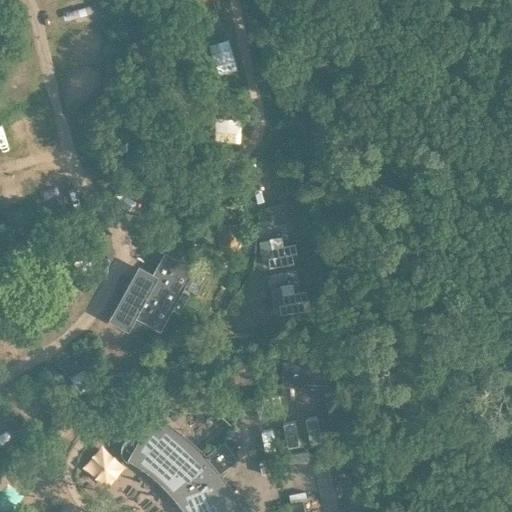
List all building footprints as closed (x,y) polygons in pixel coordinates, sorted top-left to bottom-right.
[(76,29),(93,22),(86,3),(68,10),(76,29)] [(232,39),(212,41),(216,72),(236,70),(232,39)] [(17,68),(8,81),(22,90),(31,77),(17,68)] [(297,261),(293,243),(284,245),(282,235),(260,240),(266,268),(297,261)] [(128,332),(135,319),(160,333),(194,270),(164,254),(152,275),(138,267),(108,322),(128,332)] [(197,272),(188,290),(187,291),(194,295),(207,272),(199,269),(197,272)] [(284,364),(283,387),(329,388),(330,365),(284,364)] [(327,422),(338,419),(335,405),(324,408),(327,422)] [(186,433),(205,450),(229,423),(210,406),(186,433)] [(240,511),(239,508),(229,492),(218,476),(238,462),(225,444),(204,459),(193,448),(180,437),(167,427),(153,418),(139,442),(137,441),(135,441),(132,441),(130,441),(128,442),(126,443),(124,444),(123,446),(123,447),(122,449),(121,451),(121,453),(121,454),(121,455),(122,457),(123,459),(124,461),(125,462),(127,464),(130,465),(132,465),(134,465),(136,465),(139,463),(141,462),(142,461),(143,460),(152,466),(160,473),(168,480),(175,487),(179,491),(185,499),(191,508),(194,511),(240,511)] [(277,493),(280,507),(309,501),(306,487),(299,488),(277,493)]
